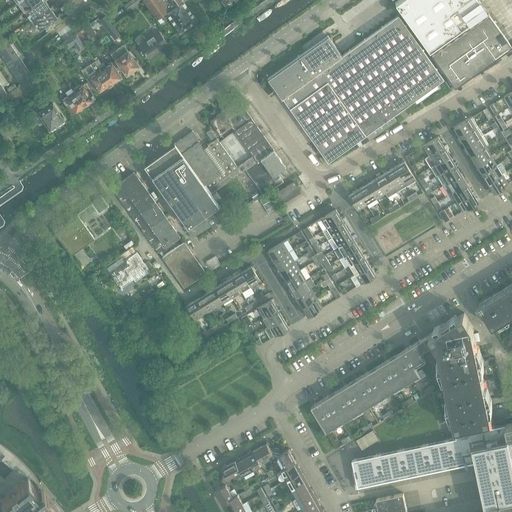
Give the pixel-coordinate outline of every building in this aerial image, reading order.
[(19,0),(19,1),(17,2),(24,11),(26,10),(39,0),(19,0)] [(44,0),(39,0),(26,10),(29,15),(27,16),(31,21),(33,19),(50,7),(44,0)] [(139,0),(131,0),(122,7),(125,12),(140,1),(139,0)] [(142,0),(157,19),(166,13),(180,32),(187,27),(190,25),(197,20),(183,1),(184,0),(142,0)] [(398,0),(394,3),(429,51),(485,10),(478,0),(398,0)] [(50,7),(33,19),(31,21),(30,21),(37,31),(57,16),(50,7)] [(488,14),(431,54),(454,87),(511,46),(488,14)] [(341,55),(342,56),(281,99),(282,100),(283,99),(310,136),(327,161),(365,134),(369,140),(396,121),(392,115),(443,79),(398,15),(341,55)] [(105,16),(100,20),(109,32),(115,28),(105,16)] [(89,24),(84,28),(91,38),(96,34),(89,24)] [(142,34),(135,40),(138,45),(144,53),(143,53),(145,55),(148,58),(156,52),(155,51),(166,43),(167,43),(158,30),(145,39),(142,34)] [(64,42),(63,42),(64,43),(67,48),(74,44),(78,51),(84,47),(76,34),(72,37),(64,42)] [(342,56),(341,55),(327,36),(267,79),(281,99),(342,56)] [(5,37),(0,40),(0,46),(8,41),(5,37)] [(14,84),(7,89),(9,92),(7,94),(0,83),(0,94),(1,97),(0,98),(0,104),(21,90),(25,95),(38,85),(8,41),(0,46),(0,53),(21,84),(16,87),(14,84)] [(133,69),(138,65),(123,45),(112,54),(126,74),(127,73),(128,74),(130,74),(133,71),(133,70),(133,69)] [(98,59),(95,61),(110,84),(114,81),(116,81),(119,79),(120,78),(121,77),(111,63),(106,66),(103,62),(101,63),(98,59)] [(92,63),(84,68),(90,77),(99,91),(100,91),(102,91),(105,89),(105,87),(110,84),(95,61),(92,63)] [(50,72),(45,75),(54,90),(59,87),(50,72)] [(74,91),(83,105),(85,104),(86,105),(89,103),(89,101),(94,97),(84,84),(80,87),(78,85),(72,89),(74,91)] [(71,88),(65,92),(67,95),(63,99),(73,112),(77,109),(79,110),(81,109),(83,108),(82,106),(83,105),(74,91),(72,89),(71,88)] [(511,91),(503,97),(509,106),(511,104),(511,91)] [(220,111),(209,118),(211,121),(210,121),(215,127),(214,127),(216,129),(220,135),(232,126),(228,121),(230,120),(229,117),(239,110),(240,111),(244,108),(238,100),(221,112),(220,111)] [(58,124),(64,120),(53,103),(38,114),(38,113),(33,116),(39,125),(43,122),(49,130),(55,126),(58,124)] [(495,115),(500,112),(494,103),(489,106),(495,115)] [(486,107),(482,110),(488,119),(492,117),(486,107)] [(232,126),(254,157),(253,158),(252,157),(238,167),(241,172),(256,161),(257,161),(273,149),(251,118),(244,108),(240,111),(239,110),(229,117),(230,120),(228,121),(232,126)] [(472,116),(453,127),(459,137),(477,126),(472,116)] [(477,126),(459,137),(465,146),(483,135),(477,126)] [(192,131),(175,144),(210,194),(241,172),(238,167),(237,167),(210,129),(206,133),(208,135),(206,136),(210,143),(207,145),(225,169),(220,172),(198,142),(199,141),(192,131)] [(483,135),(465,146),(470,155),(485,146),(489,144),(483,135)] [(438,137),(423,146),(429,155),(444,146),(438,137)] [(167,198),(174,208),(174,209),(174,208),(182,218),(181,219),(182,219),(187,226),(185,227),(191,237),(226,216),(210,194),(175,144),(174,144),(175,146),(145,167),(151,176),(152,177),(159,187),(167,197),(166,197),(167,198)] [(444,146),(429,155),(434,164),(449,155),(444,146)] [(485,146),(470,155),(476,165),(491,156),(485,146)] [(257,161),(245,169),(263,194),(283,181),(277,172),(285,166),(285,165),(274,150),(273,149),(257,161)] [(434,164),(431,167),(437,176),(437,175),(455,165),(449,155),(434,164)] [(491,156),(476,165),(481,174),(496,165),(491,156)] [(394,167),(406,186),(416,180),(404,161),(394,167)] [(496,165),(481,174),(487,183),(502,174),(506,172),(500,163),(497,165),(496,165)] [(442,182),(441,183),(442,185),(461,174),(455,165),(437,175),(442,182)] [(394,167),(385,173),(397,191),(406,186),(394,167)] [(134,172),(113,188),(120,198),(120,199),(121,199),(128,209),(135,219),(136,220),(143,230),(165,215),(164,215),(157,205),(157,204),(149,194),(150,194),(149,194),(142,184),(142,183),(141,183),(138,178),(139,177),(136,174),(135,174),(134,173),(134,172)] [(385,173),(376,178),(385,193),(387,197),(397,191),(385,173)] [(461,174),(442,185),(447,192),(450,190),(451,192),(466,183),(461,174)] [(502,174),(487,183),(493,193),(508,184),(502,174)] [(376,178),(367,184),(376,199),(385,193),(376,178)] [(294,182),(276,193),(282,203),(300,192),(294,182)] [(466,183),(451,192),(457,201),(472,192),(466,183)] [(367,184),(358,189),(367,204),(369,208),(378,202),(376,199),(367,184)] [(358,189),(348,195),(357,210),(367,204),(358,189)] [(478,202),(472,192),(457,201),(463,211),(478,202)] [(279,208),(270,193),(260,199),(269,214),(279,208)] [(101,196),(91,203),(98,214),(109,206),(101,196)] [(336,210),(317,221),(322,231),(341,219),(336,210)] [(449,219),(443,210),(439,212),(445,222),(449,219)] [(77,214),(54,231),(71,254),(94,238),(77,214)] [(164,215),(165,215),(143,230),(143,231),(143,230),(150,240),(150,241),(151,241),(158,251),(158,252),(159,251),(165,246),(165,247),(180,236),(179,236),(172,226),(172,225),(164,215)] [(341,219),(322,231),(328,240),(347,228),(341,219)] [(347,228),(328,240),(333,249),(353,238),(347,228)] [(353,238),(333,249),(339,259),(358,247),(353,238)] [(287,239),(268,251),(273,260),(288,251),(293,249),(287,239)] [(174,273),(181,283),(181,284),(184,287),(206,273),(202,269),(203,269),(202,268),(187,247),(188,247),(187,247),(183,242),(162,257),(166,262),(166,263),(166,262),(173,273),(174,273)] [(358,247),(339,259),(345,268),(349,265),(364,256),(358,247)] [(288,251),(273,260),(279,270),(294,261),(298,258),(293,249),(288,251)] [(116,281),(118,285),(119,287),(120,287),(120,288),(133,279),(135,281),(145,274),(144,273),(149,270),(144,262),(142,264),(140,261),(142,260),(136,252),(109,271),(116,281)] [(364,256),(349,265),(354,274),(369,265),(364,256)] [(294,261),(279,270),(285,279),(300,270),(294,261)] [(354,274),(355,275),(350,277),(356,287),(375,275),(369,265),(354,274)] [(241,271),(250,286),(260,281),(251,266),(241,271)] [(300,270),(285,279),(290,288),(309,276),(304,267),(300,270)] [(241,271),(232,277),(241,292),(250,286),(241,271)] [(311,288),(315,286),(309,276),(290,288),(296,297),(311,288)] [(232,277),(223,283),(232,298),(241,292),(232,277)] [(223,283),(214,288),(223,303),(232,298),(223,283)] [(511,284),(479,304),(479,305),(478,306),(479,308),(481,307),(493,327),(511,315),(511,284)] [(336,299),(340,296),(334,287),(330,289),(336,299)] [(214,288),(204,294),(213,309),(223,303),(214,288)] [(311,288),(296,297),(301,307),(316,298),(311,288)] [(262,292),(256,296),(260,303),(272,296),(270,292),(264,295),(262,292)] [(204,294),(195,299),(204,314),(213,309),(204,294)] [(316,298),(301,307),(307,316),(322,307),(316,298)] [(195,299),(186,305),(195,320),(204,314),(195,299)] [(271,299),(256,308),(262,318),(277,309),(271,299)] [(277,309),(262,318),(268,327),(283,318),(277,309)] [(464,313),(311,406),(327,431),(420,374),(414,365),(425,358),(421,352),(435,343),(438,349),(455,428),(456,430),(493,422),(492,420),(473,328),(464,313)] [(289,327),(283,318),(268,327),(264,329),(270,339),(289,327)] [(511,334),(501,341),(508,352),(511,349),(511,334)] [(404,511),(407,511),(403,493),(376,499),(379,511),(511,511),(511,451),(509,438),(511,437),(511,416),(511,417),(507,417),(506,417),(506,424),(456,434),(457,438),(429,444),(429,443),(407,448),(353,460),(358,485),(386,479),(386,480),(462,464),(477,461),(486,508),(488,508),(488,511),(404,511)] [(267,443),(254,450),(260,460),(262,464),(268,461),(268,458),(267,456),(270,454),(271,456),(275,457),(277,449),(275,448),(271,450),(267,443)] [(277,449),(275,457),(278,458),(277,461),(281,469),(286,467),(296,462),(289,449),(281,453),(279,450),(277,449)] [(254,450),(245,455),(253,470),(262,464),(260,460),(254,450)] [(241,470),(240,471),(243,475),(253,470),(245,455),(235,460),(241,470)] [(243,475),(240,471),(241,470),(235,460),(222,468),(226,475),(223,477),(222,479),(230,482),(231,478),(230,476),(232,475),(234,479),(243,475)] [(281,469),(281,470),(287,479),(301,471),(296,462),(286,467),(281,469)] [(301,471),(287,479),(292,489),(307,481),(301,471)] [(48,502),(44,496),(47,494),(43,488),(39,491),(35,486),(28,477),(0,499),(6,507),(10,511),(54,511),(56,511),(48,502)] [(224,485),(216,489),(223,502),(233,497),(233,496),(227,486),(229,485),(230,482),(222,479),(222,482),(224,485)] [(307,481),(292,489),(297,498),(312,490),(307,481)] [(297,498),(297,499),(294,500),(299,509),(302,508),(317,499),(312,490),(297,498)] [(233,496),(233,497),(223,502),(228,511),(243,504),(243,503),(238,494),(233,496)] [(317,499),(302,508),(304,511),(316,511),(322,509),(317,499)] [(243,504),(228,511),(249,511),(252,510),(247,501),(243,503),(243,504)]
